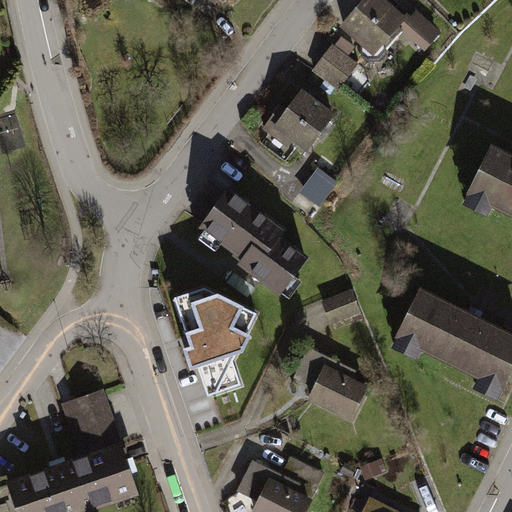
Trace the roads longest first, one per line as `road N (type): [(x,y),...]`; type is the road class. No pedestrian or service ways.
road 1 (residential): [(143,228),(314,0)]
road 2 (residential): [(29,0),(83,182),(143,228)]
road 3 (residential): [(128,316),(191,511)]
road 4 (residential): [(0,420),(50,352),(81,325),(128,316)]
